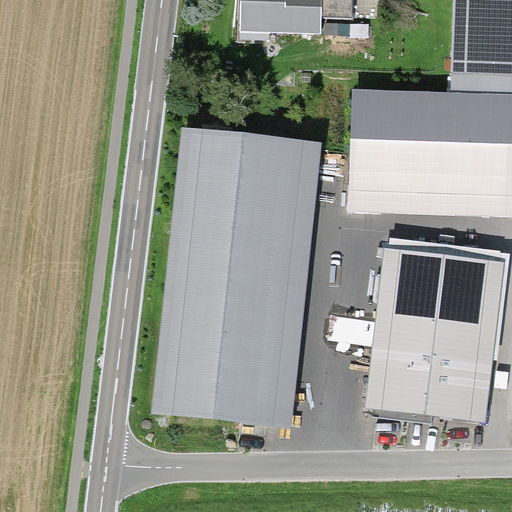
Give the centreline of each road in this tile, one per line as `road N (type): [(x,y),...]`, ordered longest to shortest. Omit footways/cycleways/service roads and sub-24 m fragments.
road 1 (secondary): [(162,0),(107,464)]
road 2 (residential): [(107,464),(511,464)]
